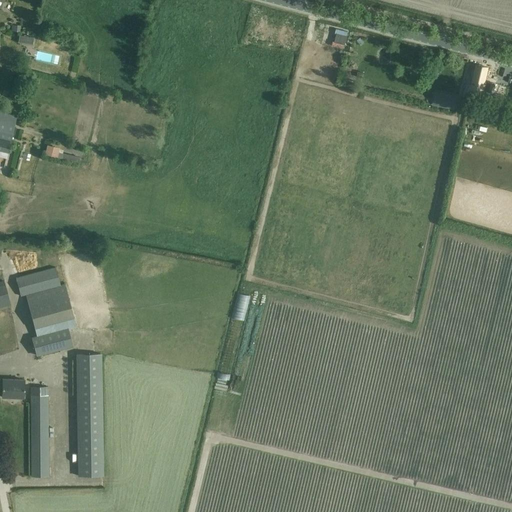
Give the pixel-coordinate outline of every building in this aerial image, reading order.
[(487,68),(477,65),(471,86),(469,86),(467,96),(479,99),(504,106),(506,100),(492,96),(495,84),(484,81),(487,68)] [(454,110),(457,97),(439,93),(436,106),(454,110)] [(0,150),(8,152),(17,113),(0,109),(0,150)] [(44,162),(56,164),(58,154),(45,152),(44,162)] [(55,267),(15,278),(20,296),(26,295),(35,328),(73,318),(64,284),(60,285),(55,267)] [(0,307),(11,304),(4,281),(0,282),(0,307)] [(67,328),(32,338),(36,355),(58,350),(72,346),(67,328)] [(103,476),(101,392),(100,354),(76,355),(79,476),(103,476)] [(2,379),(1,392),(1,397),(23,398),(24,380),(2,379)] [(48,395),(31,395),(31,477),(48,477),(48,395)]
